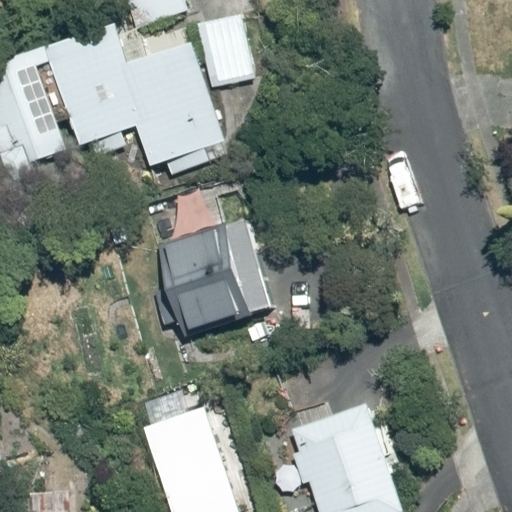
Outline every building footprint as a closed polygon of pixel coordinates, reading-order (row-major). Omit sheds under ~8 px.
[(193,12),(189,0),(131,0),(139,28),(193,12)] [(0,102),(5,126),(0,127),(0,144),(8,179),(76,164),(54,66),(62,64),(84,159),(131,148),(127,131),(145,127),(154,166),(169,163),(171,173),(237,158),(217,70),(286,54),(274,3),(203,19),(207,38),(135,55),(127,21),(12,48),(17,71),(0,75),(0,102)] [(198,318),(202,331),(285,306),(259,217),(248,220),(236,182),(187,196),(187,198),(187,200),(187,201),(188,203),(188,205),(188,206),(188,208),(188,210),(188,211),(187,213),(187,215),(187,216),(186,218),(186,220),(185,221),(185,223),(184,224),(183,226),(183,227),(182,229),(181,230),(180,232),(179,233),(178,234),(177,236),(176,237),(175,238),(173,239),(172,240),(171,242),(169,243),(168,244),(167,244),(165,245),(164,246),(186,322),(198,318)] [(407,511),(421,507),(380,400),(302,430),(310,449),(300,453),(311,484),(318,481),(329,511),(407,511)] [(250,511),(215,403),(148,425),(176,511),(250,511)] [(79,511),(80,492),(34,492),(34,511),(79,511)]
